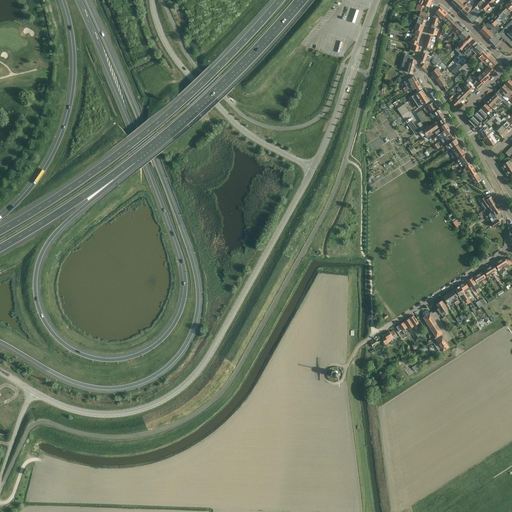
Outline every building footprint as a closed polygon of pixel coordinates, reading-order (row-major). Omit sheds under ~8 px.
[(420,10),(425,0),(419,0),(420,0),(415,11),(418,13),(420,10)] [(425,0),(420,10),(422,11),(424,7),(423,6),(424,5),(429,8),(431,3),(430,2),(431,0),(425,0)] [(453,0),(451,2),(460,10),(464,6),(466,3),(463,0),(453,0)] [(483,0),(480,0),(474,7),(481,14),(484,10),(485,11),(489,6),(483,0)] [(464,6),(460,10),(465,16),(473,8),(467,2),(466,3),(464,6)] [(504,5),(500,10),(504,14),(506,16),(511,11),(504,5)] [(435,13),(436,14),(437,15),(435,17),(435,18),(434,17),(432,25),(437,26),(438,23),(437,23),(438,17),(439,17),(441,18),(439,20),(440,21),(441,21),(440,21),(442,18),(446,13),(440,7),(435,13)] [(473,8),(465,16),(472,23),(481,14),(474,7),(473,8)] [(500,10),(496,14),(502,20),(505,22),(506,21),(504,19),(506,16),(504,14),(500,10)] [(441,21),(444,24),(447,22),(446,21),(450,17),(446,14),(447,13),(446,13),(442,18),(440,21),(441,21)] [(496,14),(492,18),(497,23),(499,25),(500,24),(498,23),(501,20),(504,24),(505,22),(502,20),(496,14)] [(418,19),(416,23),(424,26),(426,20),(417,17),(416,18),(418,19)] [(447,22),(444,24),(448,28),(454,21),(450,17),(446,21),(447,22)] [(492,18),(488,21),(496,28),(498,30),(499,29),(496,27),(498,24),(499,25),(497,23),(492,18)] [(511,19),(511,20),(500,31),(507,38),(505,40),(507,42),(511,47),(511,19)] [(454,21),(448,28),(443,35),(445,37),(450,30),(452,32),(458,25),(454,21)] [(496,28),(488,21),(480,30),(489,40),(495,33),(494,32),(496,30),(497,31),(498,30),(496,28)] [(414,31),(415,30),(420,31),(422,32),(424,26),(416,23),(414,28),(413,28),(411,32),(413,33),(414,31)] [(458,25),(452,32),(455,35),(453,38),(454,40),(459,35),(463,30),(458,25)] [(416,30),(412,40),(418,42),(421,34),(419,34),(420,31),(415,30),(416,30)] [(463,30),(459,35),(462,38),(458,42),(460,43),(457,46),(461,50),(472,39),(468,35),(463,30)] [(495,33),(489,40),(495,46),(503,38),(504,39),(505,40),(507,38),(500,31),(498,33),(497,32),(497,31),(498,30),(497,31),(496,30),(494,32),(495,33)] [(435,40),(431,39),(432,37),(428,35),(425,47),(432,49),(434,44),(435,40)] [(472,39),(461,50),(468,57),(473,51),(475,53),(477,51),(478,52),(479,53),(483,50),(472,39)] [(479,53),(478,52),(481,55),(480,57),(480,56),(479,57),(480,57),(478,58),(481,61),(479,63),(480,64),(483,61),(489,55),(483,50),(479,53)] [(427,54),(424,63),(428,65),(430,62),(434,58),(427,54)] [(489,55),(483,61),(487,66),(489,63),(490,63),(493,59),(489,55)] [(435,56),(434,58),(430,62),(435,66),(436,65),(438,66),(442,61),(435,56)] [(489,63),(487,66),(488,67),(489,66),(491,64),(492,65),(489,67),(491,68),(493,66),(494,66),(497,63),(493,59),(490,63),(489,63)] [(403,64),(402,65),(405,66),(413,69),(414,63),(408,61),(406,61),(405,61),(404,63),(403,64)] [(423,65),(421,67),(424,70),(426,72),(429,70),(427,67),(428,65),(424,63),(423,65)] [(405,66),(402,65),(402,66),(403,67),(408,68),(407,72),(411,74),(413,69),(405,66)] [(495,72),(491,68),(489,67),(489,66),(488,67),(477,78),(477,79),(474,82),(475,82),(473,84),(478,89),(483,84),(489,78),(490,77),(489,77),(495,72)] [(435,79),(441,74),(436,67),(431,73),(435,79)] [(407,80),(403,82),(405,85),(407,84),(408,85),(417,81),(414,76),(409,79),(409,78),(408,79),(407,80)] [(446,82),(441,76),(436,80),(441,87),(445,83),(446,82)] [(464,87),(465,88),(470,93),(475,87),(472,83),(472,84),(467,79),(466,81),(468,83),(464,87)] [(417,81),(408,85),(405,87),(407,89),(409,88),(410,91),(415,88),(416,91),(421,88),(417,81)] [(511,92),(504,84),(497,92),(505,100),(507,97),(511,101),(511,92)] [(458,91),(458,92),(465,98),(470,93),(465,88),(465,89),(462,91),(459,88),(457,90),(458,91)] [(422,90),(412,96),(415,102),(425,95),(422,90)] [(457,95),(455,97),(456,97),(456,98),(460,102),(465,98),(458,92),(456,94),(457,95)] [(497,92),(491,98),(497,105),(502,100),(503,102),(505,100),(497,92)] [(425,95),(415,102),(419,107),(429,101),(425,95)] [(456,97),(455,97),(455,98),(455,99),(452,102),(455,107),(460,102),(456,98),(456,97)] [(497,105),(491,98),(486,103),(493,109),(497,105)] [(441,124),(446,121),(439,109),(436,111),(435,109),(436,108),(432,103),(427,107),(430,112),(433,110),(433,111),(430,114),(432,118),(436,116),(441,124)] [(492,110),(485,103),(481,108),(487,113),(490,110),(491,110),(492,110)] [(400,106),(397,109),(399,112),(406,107),(404,104),(400,106)] [(402,116),(409,111),(406,107),(399,112),(402,116)] [(476,112),(476,113),(482,119),(487,115),(480,109),(479,110),(478,110),(476,112)] [(472,116),(472,117),(479,123),(482,119),(476,113),(475,114),(474,114),(472,116)] [(495,118),(501,124),(508,131),(511,126),(511,125),(505,119),(504,118),(505,119),(503,122),(497,116),(495,118)] [(479,123),(472,117),(471,118),(470,117),(468,120),(472,124),(472,125),(474,127),(474,126),(475,127),(479,123)] [(412,121),(408,124),(415,134),(419,131),(412,121)] [(427,126),(421,130),(426,138),(432,134),(431,132),(434,130),(438,127),(435,123),(436,123),(435,122),(430,125),(427,127),(427,126)] [(508,131),(501,124),(495,129),(502,136),(508,131)] [(485,138),(491,133),(486,126),(481,132),(485,138)] [(437,135),(440,140),(444,138),(452,132),(449,128),(443,132),(437,135)] [(444,138),(440,140),(442,143),(445,141),(447,143),(455,137),(452,132),(444,138)] [(485,138),(490,146),(497,142),(491,133),(485,138)] [(455,138),(449,142),(444,145),(446,148),(449,146),(451,148),(458,143),(455,138)] [(455,160),(464,153),(458,144),(448,151),(455,160)] [(458,162),(454,164),(456,167),(458,166),(460,165),(461,167),(462,169),(464,167),(470,164),(464,155),(459,158),(456,160),(458,162)] [(509,174),(511,172),(511,166),(509,161),(502,165),(509,174)] [(464,167),(462,169),(463,169),(461,170),(464,174),(468,171),(468,172),(473,168),(471,164),(470,164),(464,167)] [(473,168),(468,172),(471,176),(476,173),(473,168)] [(476,173),(471,176),(470,177),(467,179),(470,181),(472,180),(475,184),(481,180),(476,173)] [(489,207),(495,203),(491,196),(490,197),(489,194),(488,195),(484,197),(481,199),(487,208),(489,207)] [(495,203),(489,207),(492,212),(498,207),(495,203)] [(490,213),(489,214),(489,215),(489,216),(490,216),(490,217),(491,217),(492,217),(495,221),(491,223),(493,227),(500,222),(498,219),(501,217),(500,216),(502,214),(501,211),(498,207),(492,212),(490,213)] [(503,257),(499,260),(505,270),(507,269),(506,267),(506,268),(504,265),(507,263),(503,257)] [(505,270),(499,260),(494,263),(498,269),(501,267),(503,269),(502,270),(505,273),(507,272),(505,270)] [(493,264),(488,267),(495,277),(496,276),(495,274),(495,275),(493,272),(497,270),(493,264)] [(495,277),(488,267),(484,270),(487,276),(491,274),(492,277),(493,278),(495,277)] [(482,271),(477,274),(484,284),(485,283),(484,281),(483,279),(486,277),(482,271)] [(484,284),(477,274),(473,277),(477,283),(480,281),(481,283),(482,285),(484,284)] [(476,290),(478,288),(472,278),(467,281),(471,287),(473,286),(476,290)] [(465,282),(460,286),(464,292),(469,289),(465,282)] [(464,292),(460,286),(455,289),(459,296),(462,295),(468,304),(470,302),(467,297),(465,294),(464,292)] [(453,290),(449,293),(453,300),(458,297),(453,290)] [(453,300),(449,293),(443,297),(448,304),(453,300)] [(437,309),(440,313),(442,316),(445,314),(443,311),(447,309),(442,300),(436,304),(439,308),(437,309)] [(423,316),(424,317),(423,317),(436,337),(442,333),(442,332),(446,329),(435,312),(431,315),(430,313),(429,313),(428,312),(427,311),(425,311),(423,312),(422,314),(423,316)] [(414,315),(409,318),(414,326),(415,328),(417,331),(419,335),(420,335),(422,338),(424,336),(422,332),(420,331),(419,329),(416,324),(419,323),(414,315)] [(414,326),(409,318),(404,321),(409,329),(412,327),(417,336),(419,335),(417,331),(415,328),(414,326)] [(403,322),(398,325),(396,327),(399,331),(401,329),(405,334),(407,333),(404,329),(407,328),(403,322)] [(436,337),(434,338),(437,343),(434,345),(438,351),(441,349),(443,352),(450,347),(446,342),(452,338),(446,329),(442,332),(442,333),(436,337)] [(385,345),(390,342),(392,345),(396,342),(394,339),(397,337),(393,330),(390,332),(389,331),(384,335),(385,337),(381,339),(385,345)]
